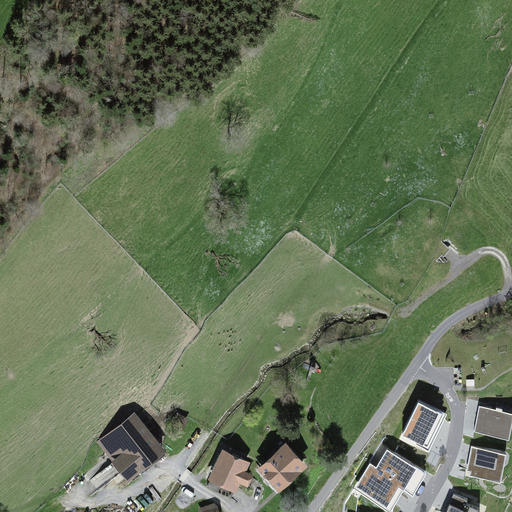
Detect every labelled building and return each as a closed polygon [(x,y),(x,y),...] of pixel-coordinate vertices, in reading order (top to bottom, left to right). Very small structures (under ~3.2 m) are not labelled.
[(444,417),(419,404),(404,436),(429,448),(444,417)] [(511,420),(511,415),(480,408),(475,431),(508,439),(511,420)] [(167,453),(135,412),(97,442),(129,483),(167,453)] [(286,444),(257,470),(279,495),(309,469),(286,444)] [(232,489),(237,478),(249,483),(253,473),(241,468),(246,456),(221,446),(207,479),(232,489)] [(506,456),(472,449),(468,470),(472,471),(471,476),(500,482),(506,456)] [(377,469),(370,465),(355,489),(390,511),(404,489),(412,495),(425,475),(388,452),(377,469)] [(467,502),(454,497),(447,511),(477,511),(478,511),(465,506),(467,502)]
